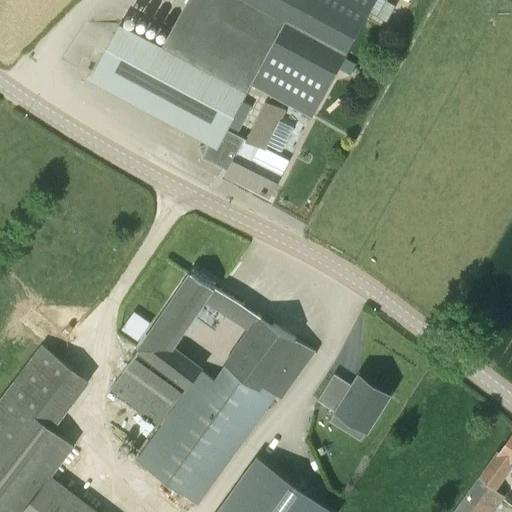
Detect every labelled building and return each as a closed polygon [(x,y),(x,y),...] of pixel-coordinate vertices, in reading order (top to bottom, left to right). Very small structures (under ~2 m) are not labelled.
[(226,173),(271,195),(283,172),(254,157),(260,146),(265,149),(286,109),(269,100),(248,138),(229,128),(253,83),(312,114),(373,0),(204,0),(177,50),(121,20),(117,26),(119,27),(104,54),(94,72),(213,135),(203,156),(228,169),(226,173)] [(350,74),(356,64),(346,58),(340,69),(350,74)] [(187,388),(201,368),(169,345),(204,295),(234,315),(242,302),(193,272),(142,345),(137,352),(187,388)] [(125,325),(139,335),(151,317),(136,308),(125,325)] [(280,397),(315,349),(262,316),(226,364),(261,388),(264,384),(277,394),(280,397)] [(42,344),(0,399),(0,511),(98,511),(50,476),(74,444),(54,428),(90,380),(42,344)] [(215,379),(201,368),(187,388),(137,352),(111,388),(161,425),(136,459),(198,503),(277,394),(264,384),(261,388),(226,364),(215,379)] [(373,425),(390,397),(356,375),(338,403),(373,425)] [(511,433),(500,452),(488,466),(479,479),(478,479),(454,511),(491,511),(503,496),(491,488),(511,462),(511,433)] [(216,511),(331,511),(255,457),(216,511)]
